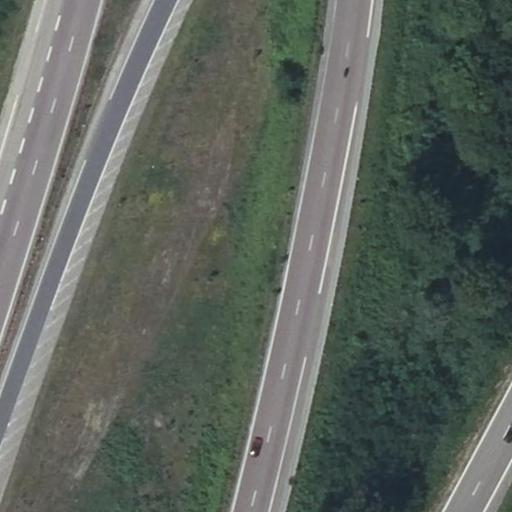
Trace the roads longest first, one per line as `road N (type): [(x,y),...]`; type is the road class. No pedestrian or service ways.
road 1 (trunk): [(246,511),(336,110),(348,0)]
road 2 (trunk): [(165,0),(69,222),(0,416)]
road 3 (trunk): [(76,0),(0,268)]
